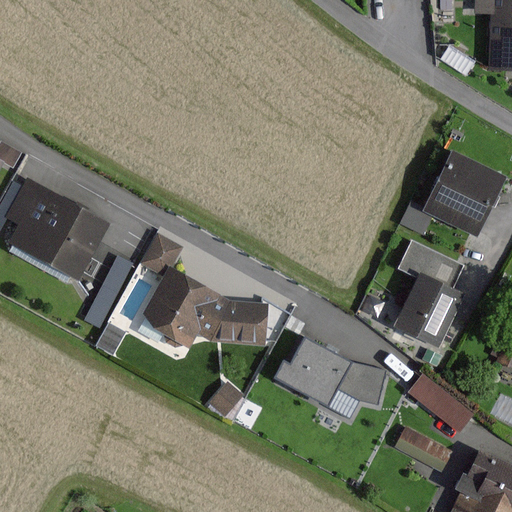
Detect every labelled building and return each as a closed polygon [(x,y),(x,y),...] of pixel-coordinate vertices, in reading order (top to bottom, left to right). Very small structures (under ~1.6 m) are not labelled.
[(511,0),(482,0),(482,11),(498,12),(496,68),(511,68),(511,0)] [(27,151),(7,140),(0,152),(0,156),(19,166),(27,151)] [(507,175),(456,152),(430,207),(480,231),(507,175)] [(14,215),(28,223),(19,240),(85,276),(114,223),(34,180),(14,215)] [(172,275),(176,268),(188,247),(164,234),(149,262),(172,275)] [(405,268),(427,278),(456,292),(463,277),(469,265),(440,251),(418,241),(405,268)] [(124,254),(90,319),(105,326),(138,262),(124,254)] [(203,332),(216,339),(269,343),(272,304),(237,301),(176,268),(172,275),(151,313),(198,339),(203,332)] [(444,344),(466,297),(456,292),(427,278),(405,325),(444,344)] [(132,331),(115,321),(101,346),(118,356),(132,331)] [(357,362),(310,337),(294,365),(288,362),(280,377),(333,406),(357,362)] [(392,370),(357,362),(333,406),(356,418),(365,400),(384,404),(392,370)] [(431,373),(415,392),(463,432),(479,413),(431,373)] [(234,383),(218,402),(231,413),(248,395),(234,383)] [(412,425),(400,446),(446,471),(458,450),(412,425)] [(511,511),(511,465),(487,454),(460,511),(511,511)]
